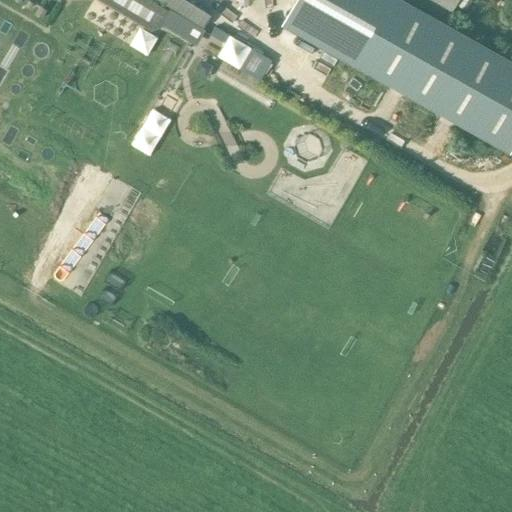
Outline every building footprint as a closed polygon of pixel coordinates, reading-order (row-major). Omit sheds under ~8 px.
[(158,0),(99,0),(151,30),(163,26),(173,9),(158,0)] [(158,0),(173,9),(203,28),(210,17),(183,0),(158,0)] [(511,146),(511,60),(404,0),(296,0),(283,24),(510,151),(511,146)] [(412,0),(447,19),(457,0),(412,0)] [(173,9),(163,26),(189,41),(196,40),(203,28),(173,9)] [(143,26),(131,46),(150,57),(161,36),(143,26)] [(229,35),(217,56),(239,68),(251,48),(229,35)] [(251,48),(239,68),(259,80),(271,60),(251,48)] [(175,113),(181,103),(169,95),(163,105),(175,113)] [(151,107),(133,148),(155,158),(173,116),(151,107)] [(63,279),(94,285),(99,254),(68,249),(63,279)]
